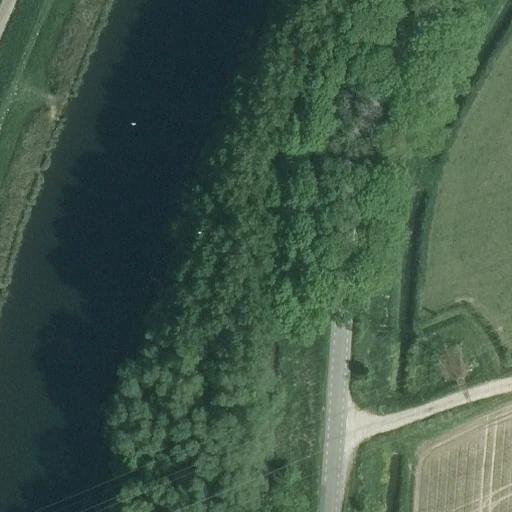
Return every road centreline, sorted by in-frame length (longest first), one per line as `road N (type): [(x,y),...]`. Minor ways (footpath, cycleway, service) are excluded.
road 1 (unclassified): [(331,511),(353,202),(390,101),(445,0)]
road 2 (track): [(336,437),(511,380)]
